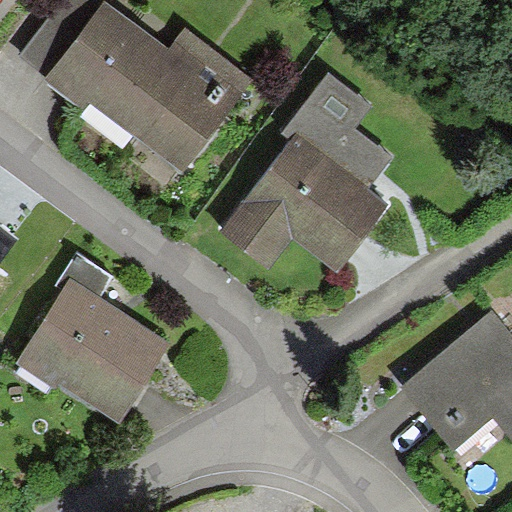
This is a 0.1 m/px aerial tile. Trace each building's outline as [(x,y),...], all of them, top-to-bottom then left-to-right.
[(194,155),(264,59),(198,11),(181,34),(133,0),(62,0),(34,40),(194,155)] [(307,215),(352,248),(403,179),(350,139),(386,90),(342,57),(297,116),(305,122),(239,210),(285,244),(307,215)] [(0,268),(21,241),(0,224),(0,268)] [(128,404),(179,327),(84,263),(32,341),(128,404)] [(511,437),(511,334),(487,305),(400,379),(451,439),(487,408),(511,437)]
